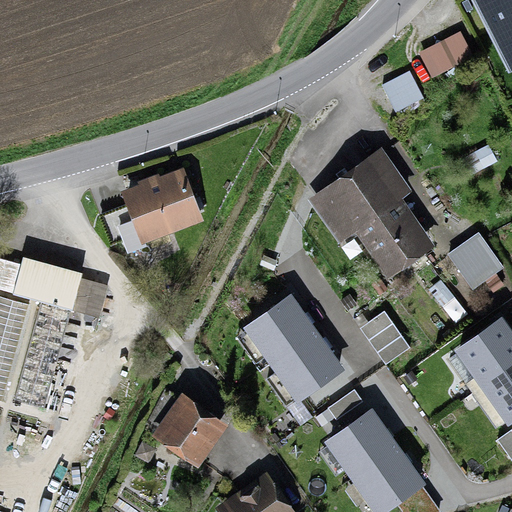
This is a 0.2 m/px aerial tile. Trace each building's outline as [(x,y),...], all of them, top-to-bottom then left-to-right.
[(511,0),(481,0),(510,55),(511,53),(511,0)] [(411,69),(383,82),(397,110),(424,96),(411,69)] [(380,153),(313,199),(347,248),(364,236),(386,269),(423,243),(397,205),(409,197),(380,153)] [(182,173),(123,195),(143,248),(203,226),(182,173)] [(475,284),(503,265),(480,230),(452,249),(475,284)] [(42,302),(72,311),(81,280),(20,263),(11,294),(42,302)] [(0,398),(4,399),(30,306),(0,298),(0,398)] [(290,298),(249,327),(300,397),(340,368),(326,348),(315,333),(309,324),(290,298)] [(72,311),(42,302),(15,402),(44,410),(72,311)] [(384,310),(360,327),(366,334),(376,349),(382,357),(386,363),(409,346),(384,310)] [(511,328),(507,321),(462,354),(486,388),(511,422),(511,421),(511,328)] [(183,397),(153,444),(199,473),(229,426),(183,397)] [(370,411),(330,440),(380,510),(421,481),(408,463),(396,446),(384,430),(370,411)] [(511,429),(496,441),(511,462),(511,429)] [(290,511),(267,480),(226,511),(290,511)]
